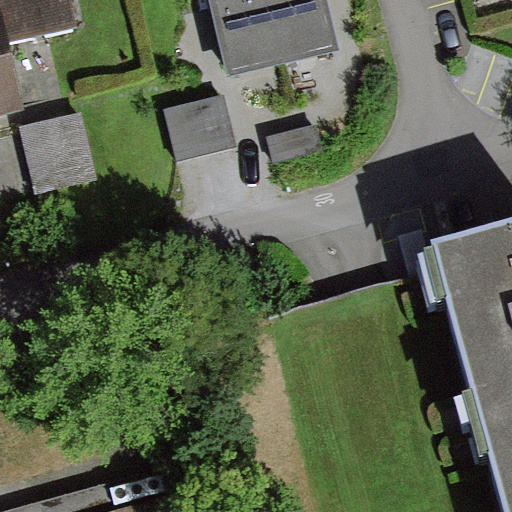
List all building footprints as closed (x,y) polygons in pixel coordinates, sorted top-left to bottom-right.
[(0,0),(0,122),(27,115),(11,48),(81,33),(72,0),(0,0)] [(339,57),(326,0),(210,0),(232,86),(339,57)] [(225,100),(164,115),(178,167),(239,152),(225,100)] [(82,116),(21,130),(37,198),(99,183),(82,116)] [(319,128),(267,141),(274,166),(324,153),(319,128)] [(511,511),(511,250),(424,277),(492,511),(511,511)] [(0,511),(196,511),(182,459),(0,511)]
